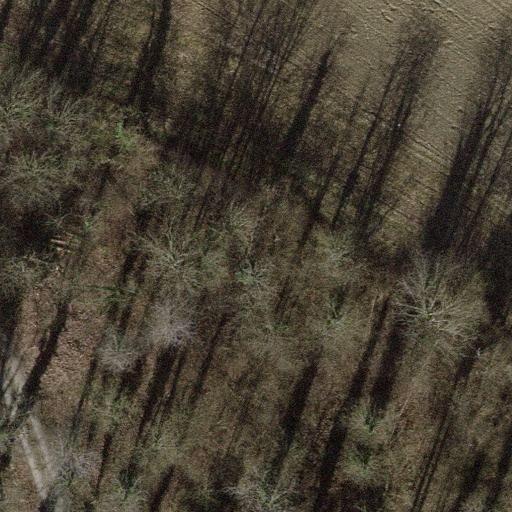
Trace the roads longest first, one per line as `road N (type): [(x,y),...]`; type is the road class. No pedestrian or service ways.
road 1 (track): [(0,71),(59,82),(467,280),(511,316)]
road 2 (track): [(0,337),(61,511)]
